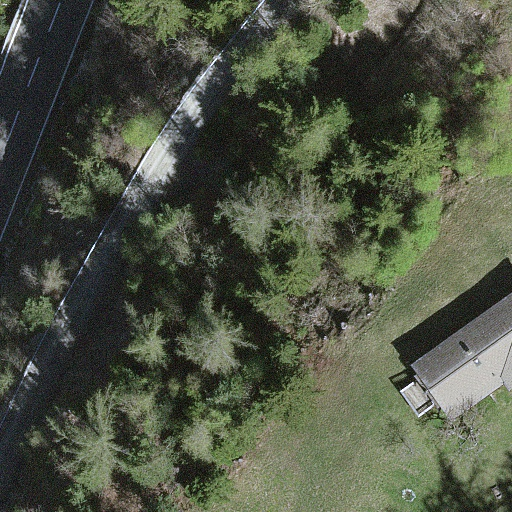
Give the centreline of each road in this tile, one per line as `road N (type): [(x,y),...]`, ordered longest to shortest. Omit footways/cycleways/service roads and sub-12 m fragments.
road 1 (track): [(0,461),(58,337),(172,139),(283,0)]
road 2 (tertiary): [(62,0),(0,163)]
